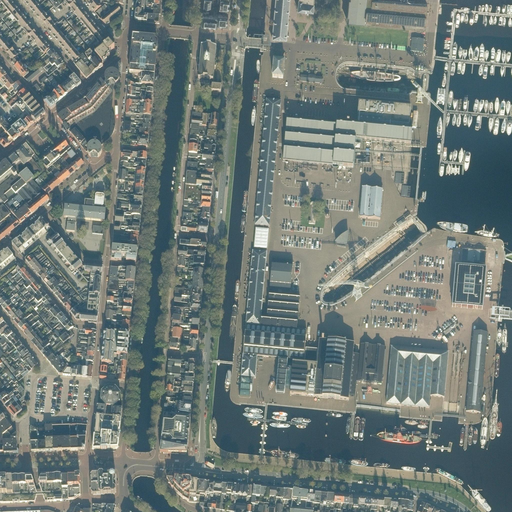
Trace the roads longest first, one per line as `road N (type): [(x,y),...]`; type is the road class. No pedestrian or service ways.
road 1 (unclassified): [(264,88),(234,395),(265,400)]
road 2 (primary): [(466,511),(426,492),(200,467)]
road 3 (primary): [(206,356),(230,98)]
road 4 (residential): [(197,34),(177,235)]
road 5 (unclassified): [(433,0),(428,59),(340,51)]
road 6 (unclassified): [(347,312),(421,253),(451,256)]
road 7 (unclassified): [(451,256),(460,243),(496,248),(485,315)]
